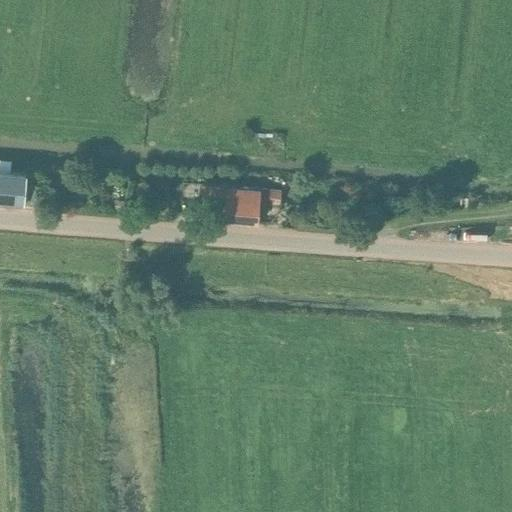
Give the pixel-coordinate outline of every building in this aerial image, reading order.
[(0,200),(21,203),(21,201),(29,201),(33,198),(34,189),(30,184),(22,183),(23,172),(15,171),(10,171),(11,158),(0,157),(0,200)] [(278,204),(279,189),(259,188),(201,184),(199,204),(224,205),(223,220),(256,222),(258,203),(278,204)] [(114,200),(114,208),(125,209),(126,201),(114,200)] [(166,214),(166,201),(154,200),(154,213),(166,214)] [(126,252),(126,260),(136,260),(136,252),(126,252)]
